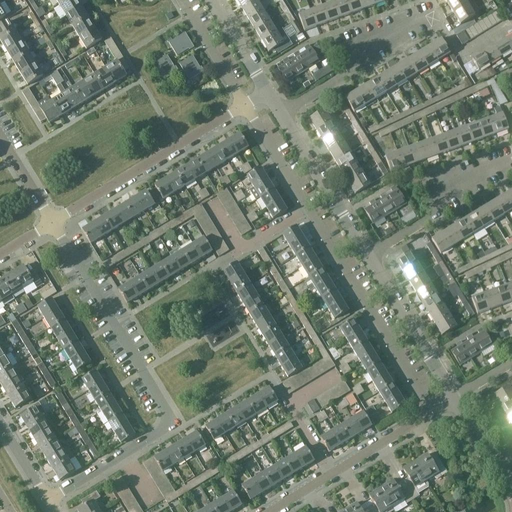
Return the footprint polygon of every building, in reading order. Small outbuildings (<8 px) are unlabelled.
[(81,7),(76,0),(68,0),(59,6),(66,17),(81,7)] [(257,1),(256,0),(236,0),(242,10),(257,1)] [(340,0),(334,2),(340,18),(351,14),(346,0),(340,0)] [(346,0),(351,14),(363,10),(359,0),(346,0)] [(359,0),(363,10),(374,5),(372,0),(359,0)] [(451,0),(447,3),(454,14),(468,5),(465,0),(451,0)] [(264,12),(257,1),(242,10),(249,21),(264,12)] [(289,11),(283,2),(279,5),(284,14),(289,11)] [(322,7),(328,22),(340,18),(334,2),(322,7)] [(460,25),(464,23),(475,15),(468,5),(454,14),(460,25)] [(88,18),(81,7),(66,17),(72,28),(88,18)] [(311,11),(316,27),(328,22),(322,7),(311,11)] [(284,14),(290,22),(294,20),(289,11),(284,14)] [(311,11),(299,15),(304,31),(316,27),(311,11)] [(270,22),(264,12),(249,21),(255,31),(270,22)] [(496,12),(491,15),(497,24),(501,21),(496,12)] [(497,24),(491,15),(487,18),(492,27),(497,24)] [(94,29),(88,18),(72,28),(79,39),(94,29)] [(492,27),(487,18),(482,21),(487,30),(492,27)] [(0,27),(0,40),(1,42),(16,33),(9,21),(0,27)] [(482,21),(477,24),(483,32),(487,30),(482,21)] [(277,33),(270,22),(255,31),(262,42),(277,33)] [(301,32),(296,23),(292,26),(297,35),(301,32)] [(483,32),(477,24),(473,26),(478,35),(483,32)] [(478,35),(473,26),(468,29),(474,38),(478,35)] [(86,50),(101,40),(94,29),(79,39),(86,50)] [(464,32),(469,41),(474,38),(468,29),(464,32)] [(277,33),(262,42),(269,53),(274,50),(277,55),(292,46),(282,30),(277,33)] [(331,36),(334,48),(356,41),(353,30),(331,36)] [(469,41),(464,32),(457,36),(462,45),(469,41)] [(1,42),(7,53),(23,43),(16,33),(1,42)] [(192,48),(184,34),(169,43),(177,57),(192,48)] [(104,42),(116,61),(123,72),(129,68),(110,38),(104,42)] [(439,61),(450,55),(441,40),(430,47),(439,61)] [(494,47),(501,58),(511,52),(505,41),(494,47)] [(7,53),(14,64),(29,54),(23,43),(7,53)] [(300,55),(309,69),(319,62),(311,49),(309,45),(304,48),(306,51),(300,55)] [(428,68),(439,61),(430,47),(419,53),(428,68)] [(501,58),(494,47),(483,54),(490,65),(501,58)] [(290,62),(298,75),(309,69),(300,55),(298,52),(293,55),(295,58),(290,62)] [(428,68),(419,53),(409,59),(418,74),(428,68)] [(14,64),(21,74),(36,65),(29,54),(14,64)] [(472,61),(479,72),(490,65),(483,54),(472,61)] [(163,79),(176,71),(167,56),(154,64),(163,79)] [(188,79),(202,71),(193,56),(179,64),(188,79)] [(287,83),(298,75),(290,62),(287,58),(283,61),(285,65),(278,69),(287,83)] [(418,74),(409,59),(398,66),(407,81),(418,74)] [(126,77),(123,72),(116,61),(105,68),(115,84),(126,77)] [(21,74),(28,86),(43,76),(36,65),(21,74)] [(467,65),(464,66),(469,76),(472,74),(467,65)] [(407,81),(398,66),(388,72),(397,87),(407,81)] [(94,75),(104,90),(115,84),(105,68),(94,75)] [(322,77),(329,73),(326,69),(319,73),(322,77)] [(63,82),(57,71),(50,75),(52,79),(57,86),(63,82)] [(397,87),(388,72),(377,79),(386,94),(397,87)] [(83,81),(93,97),(104,90),(94,75),(83,81)] [(386,94),(377,79),(367,85),(376,100),(386,94)] [(73,88),(82,104),(93,97),(83,81),(73,88)] [(488,87),(486,82),(477,87),(479,91),(488,87)] [(466,83),(465,84),(457,88),(459,92),(469,88),(466,83)] [(376,100),(367,85),(356,92),(365,106),(376,100)] [(468,91),(470,96),(479,91),(477,87),(468,91)] [(62,95),(71,110),(82,104),(73,88),(62,95)] [(22,93),(40,123),(46,119),(40,108),(28,89),(22,93)] [(444,94),(446,98),(456,94),(453,89),(444,94)] [(365,106),(356,92),(345,98),(355,113),(365,106)] [(455,97),(457,102),(466,97),(464,93),(455,97)] [(446,98),(444,94),(435,98),(437,103),(446,98)] [(51,101),(61,117),(71,110),(62,95),(51,101)] [(422,104),(424,109),(433,104),(431,100),(429,101),(427,97),(421,101),(423,104),(422,104)] [(445,102),(448,106),(457,102),(455,97),(445,102)] [(40,108),(46,119),(49,124),(61,117),(51,101),(40,108)] [(349,110),(344,102),(339,104),(345,113),(349,110)] [(433,108),(435,112),(444,108),(442,103),(433,108)] [(413,109),(415,113),(424,109),(422,104),(413,109)] [(423,112),(425,117),(435,112),(433,108),(423,112)] [(354,119),(349,110),(345,113),(350,122),(354,119)] [(411,115),(409,110),(400,115),(402,119),(411,115)] [(325,111),(309,120),(316,130),(331,121),(325,111)] [(422,119),(420,114),(410,118),(412,123),(422,119)] [(490,118),(496,135),(508,130),(502,114),(490,118)] [(402,119),(400,115),(390,119),(393,124),(402,119)] [(412,123),(410,118),(401,123),(403,127),(412,123)] [(484,139),(496,135),(490,118),(478,123),(484,139)] [(331,121),(316,130),(322,141),(337,132),(341,130),(339,126),(335,128),(331,121)] [(389,125),(387,121),(378,125),(380,130),(389,125)] [(352,125),(358,134),(362,131),(357,123),(352,125)] [(467,127),(473,143),(484,139),(478,123),(467,127)] [(368,130),(370,134),(380,130),(378,125),(368,130)] [(400,129),(397,125),(388,129),(390,133),(400,129)] [(455,131),(461,147),(473,143),(467,127),(455,131)] [(388,129),(379,133),(381,138),(390,133),(388,129)] [(367,140),(362,131),(358,134),(363,143),(367,140)] [(443,135),(449,152),(461,147),(455,131),(443,135)] [(337,132),(322,141),(329,152),(344,143),(337,132)] [(240,134),(229,141),(238,155),(248,148),(240,134)] [(432,140),(438,156),(449,152),(443,135),(432,140)] [(420,144),(426,160),(438,156),(432,140),(420,144)] [(229,141),(218,147),(227,161),(238,155),(229,141)] [(344,143),(329,152),(335,162),(350,153),(344,143)] [(365,146),(371,155),(375,153),(370,144),(365,146)] [(409,148),(413,160),(415,164),(426,160),(420,144),(409,148)] [(218,147),(208,154),(216,168),(227,161),(218,147)] [(397,152),(403,169),(415,164),(413,160),(409,148),(397,152)] [(385,157),(386,160),(391,173),(403,169),(397,152),(385,157)] [(350,153),(335,162),(342,173),(357,164),(350,153)] [(371,155),(374,160),(376,164),(380,162),(375,153),(371,155)] [(208,154),(197,160),(206,174),(216,168),(208,154)] [(206,174),(197,160),(187,167),(195,181),(206,174)] [(247,163),(244,165),(248,173),(252,170),(247,163)] [(357,164),(342,173),(348,184),(363,174),(357,164)] [(248,173),(244,165),(240,167),(245,175),(248,173)] [(388,173),(383,165),(378,168),(384,176),(388,173)] [(195,181),(187,167),(176,173),(185,187),(195,181)] [(267,179),(261,168),(246,177),(250,183),(246,185),(249,190),(267,179)] [(433,186),(445,182),(441,170),(430,174),(433,186)] [(165,180),(174,194),(185,187),(176,173),(165,180)] [(363,174),(348,184),(355,195),(370,185),(363,174)] [(226,176),(222,178),(227,186),(231,183),(226,176)] [(227,186),(222,178),(219,180),(223,188),(227,186)] [(274,190),(267,179),(249,190),(256,201),(259,198),(274,190)] [(174,194),(165,180),(154,186),(163,200),(174,194)] [(395,211),(406,204),(397,190),(397,191),(395,187),(390,190),(393,193),(387,197),(395,211)] [(205,189),(201,191),(206,198),(209,196),(205,189)] [(216,195),(220,201),(230,194),(226,189),(216,195)] [(233,195),(236,199),(243,194),(241,190),(233,195)] [(280,200),(274,190),(259,198),(266,209),(280,200)] [(144,212),(155,206),(146,191),(135,198),(144,212)] [(202,200),(206,198),(201,191),(198,193),(202,200)] [(384,217),(395,211),(387,197),(385,193),(380,196),(382,200),(376,203),(384,217)] [(220,201),(223,206),(233,200),(230,194),(220,201)] [(243,194),(236,199),(238,202),(245,198),(243,194)] [(511,210),(511,204),(506,194),(495,201),(504,216),(511,210)] [(144,212),(135,198),(125,205),(133,219),(144,212)] [(223,206),(226,211),(236,205),(233,200),(223,206)] [(287,211),(280,200),(266,209),(273,220),(287,211)] [(373,224),(384,217),(376,203),(374,200),(369,203),(371,207),(365,210),(373,224)] [(504,216),(495,201),(485,207),(494,222),(504,216)] [(133,219),(125,205),(114,211),(123,225),(133,219)] [(194,216),(204,210),(201,205),(188,212),(191,218),(194,216)] [(226,211),(229,216),(239,210),(236,205),(226,211)] [(494,222),(485,207),(474,214),(483,229),(494,222)] [(194,216),(197,221),(207,215),(204,210),(194,216)] [(229,216),(232,221),(242,215),(239,210),(229,216)] [(123,225),(114,211),(103,218),(112,232),(123,225)] [(246,216),(249,220),(256,215),(254,211),(246,216)] [(414,211),(401,219),(404,225),(417,217),(414,211)] [(186,221),(191,218),(188,212),(183,216),(186,221)] [(483,229),(474,214),(464,220),(473,235),(483,229)] [(197,221),(200,226),(210,220),(207,215),(197,221)] [(232,221),(235,226),(245,220),(242,215),(232,221)] [(258,219),(256,215),(249,220),(251,223),(258,219)] [(181,224),(186,221),(183,216),(177,219),(181,224)] [(112,232),(103,218),(93,224),(101,238),(112,232)] [(175,227),(181,224),(177,219),(172,222),(175,227)] [(193,220),(188,223),(191,228),(196,225),(193,220)] [(200,226),(203,232),(213,225),(210,220),(200,226)] [(235,226),(238,231),(248,225),(245,220),(235,226)] [(473,235),(464,220),(453,226),(462,241),(473,235)] [(172,222),(167,226),(170,231),(175,227),(172,222)] [(101,238),(93,224),(82,231),(91,245),(101,238)] [(203,232),(206,237),(216,230),(213,225),(203,232)] [(238,231),(241,236),(252,230),(248,225),(238,231)] [(167,226),(161,229),(165,234),(170,231),(167,226)] [(462,241),(453,226),(442,233),(452,248),(462,241)] [(296,227),(282,235),(289,246),(303,238),(296,227)] [(390,228),(385,231),(387,236),(393,233),(390,228)] [(161,229),(156,232),(159,237),(165,234),(161,229)] [(206,237),(209,242),(220,235),(216,230),(206,237)] [(159,237),(156,232),(151,235),(154,240),(159,237)] [(452,248),(442,233),(432,240),(441,255),(452,248)] [(151,235),(146,239),(149,244),(154,240),(151,235)] [(209,242),(212,247),(223,240),(220,235),(209,242)] [(193,244),(201,259),(212,252),(203,238),(197,241),(195,238),(191,241),(193,244)] [(309,248),(303,238),(289,246),(295,257),(309,248)] [(146,239),(140,242),(143,247),(149,244),(146,239)] [(212,247),(215,252),(226,245),(223,240),(212,247)] [(182,251),(191,265),(201,259),(193,244),(191,241),(180,247),(182,251)] [(143,247),(140,242),(135,245),(138,250),(143,247)] [(430,243),(426,246),(432,255),(436,252),(430,243)] [(130,248),(133,253),(138,250),(135,245),(130,248)] [(229,251),(226,245),(215,252),(219,257),(229,251)] [(478,252),(481,257),(497,250),(495,245),(478,252)] [(499,250),(501,255),(511,250),(508,246),(499,250)] [(171,257),(180,271),(191,265),(182,251),(180,247),(169,253),(171,257)] [(133,253),(130,248),(124,252),(127,257),(133,253)] [(257,251),(260,256),(265,253),(262,248),(257,251)] [(316,259),(309,248),(295,257),(302,267),(316,259)] [(124,252),(119,255),(122,260),(127,257),(124,252)] [(396,261),(402,272),(418,263),(411,252),(396,261)] [(441,261),(436,252),(432,255),(437,263),(441,261)] [(495,252),(486,256),(488,261),(498,256),(495,252)] [(269,258),(265,253),(260,256),(263,261),(269,258)] [(114,258),(117,263),(122,260),(119,255),(114,258)] [(477,261),(479,265),(488,261),(486,256),(477,261)] [(508,260),(506,256),(497,260),(499,264),(508,260)] [(161,264),(169,278),(180,271),(171,257),(161,264)] [(114,258),(108,261),(111,267),(117,263),(114,258)] [(272,264),(269,258),(263,261),(267,267),(272,264)] [(322,269),(316,259),(302,267),(308,278),(322,269)] [(488,264),(490,269),(499,264),(497,260),(488,264)] [(111,267),(108,261),(103,265),(106,270),(111,267)] [(473,262),(464,267),(466,271),(475,267),(473,262)] [(223,272),(229,283),(244,274),(237,263),(223,272)] [(402,272),(409,283),(424,273),(418,263),(402,272)] [(150,270),(159,284),(169,278),(161,264),(150,270)] [(275,269),(272,264),(267,267),(270,272),(275,269)] [(449,273),(443,264),(439,267),(444,276),(449,273)] [(285,265),(280,268),(283,273),(288,270),(285,265)] [(23,266),(13,273),(22,289),(33,283),(37,289),(43,285),(33,269),(28,273),(23,266)] [(486,271),(484,266),(475,271),(477,275),(486,271)] [(455,271),(457,276),(466,271),(464,267),(455,271)] [(278,274),(275,269),(270,272),(273,277),(278,274)] [(310,291),(329,280),(322,269),(308,278),(312,284),(308,287),(310,291)] [(140,277),(148,291),(159,284),(150,270),(140,277)] [(477,275),(475,271),(465,275),(467,279),(477,275)] [(13,273),(9,275),(2,279),(12,295),(22,289),(13,273)] [(409,283),(415,293),(431,284),(424,273),(409,283)] [(454,282),(449,273),(444,276),(450,284),(454,282)] [(229,283),(236,293),(250,284),(244,274),(229,283)] [(282,280),(278,274),(273,277),(276,283),(282,280)] [(129,283),(138,297),(148,291),(140,277),(129,283)] [(0,280),(0,299),(1,302),(4,306),(14,299),(12,295),(2,279),(0,280)] [(285,285),(282,280),(276,283),(280,288),(285,285)] [(321,299),(335,290),(329,280),(310,291),(317,301),(321,299)] [(129,283),(118,290),(127,304),(138,297),(129,283)] [(236,293),(242,304),(257,295),(250,284),(236,293)] [(415,293),(422,304),(437,295),(431,284),(415,293)] [(288,290),(285,285),(280,288),(283,293),(288,290)] [(461,294),(456,285),(452,288),(457,297),(461,294)] [(495,290),(501,306),(511,302),(511,299),(507,285),(495,290)] [(283,293),(286,299),(291,296),(288,290),(283,293)] [(327,310),(342,301),(335,290),(321,299),(327,310)] [(484,294),(490,310),(501,306),(495,290),(484,294)] [(461,294),(457,297),(463,305),(467,303),(461,294)] [(484,294),(472,298),(478,315),(490,310),(484,294)] [(242,304),(249,314),(263,306),(257,295),(242,304)] [(422,304),(428,314),(444,305),(437,295),(422,304)] [(295,301),(291,296),(286,299),(289,304),(295,301)] [(58,310),(51,299),(37,308),(44,319),(58,310)] [(298,306),(295,301),(289,304),(293,309),(298,306)] [(348,312),(342,301),(327,310),(334,321),(348,312)] [(22,303),(18,306),(23,313),(27,311),(22,303)] [(428,314),(435,325),(450,316),(444,305),(428,314)] [(23,313),(18,306),(15,308),(19,315),(23,313)] [(249,314),(255,325),(270,316),(263,306),(249,314)] [(301,312),(298,306),(293,309),(296,315),(301,312)] [(474,315),(469,306),(465,309),(470,318),(474,315)] [(64,321),(58,310),(44,319),(50,329),(64,321)] [(296,315),(299,320),(305,317),(301,312),(296,315)] [(255,325),(262,335),(276,327),(270,316),(255,325)] [(442,336),(457,327),(450,316),(435,325),(442,336)] [(299,320),(302,325),(308,322),(305,317),(299,320)] [(20,326),(16,320),(11,324),(14,329),(20,326)] [(28,320),(22,324),(26,330),(31,326),(28,320)] [(353,320),(339,329),(346,340),(360,331),(353,320)] [(71,331),(64,321),(50,329),(56,340),(71,331)] [(302,325),(306,331),(311,327),(308,322),(302,325)] [(14,329),(18,334),(23,331),(20,326),(14,329)] [(262,335),(268,346),(282,337),(276,327),(262,335)] [(314,333),(311,327),(306,331),(309,336),(314,333)] [(484,332),(482,328),(477,331),(479,335),(473,338),(482,352),(492,345),(484,332)] [(26,337),(23,331),(18,334),(21,340),(26,337)] [(77,342),(71,331),(56,340),(63,350),(77,342)] [(367,342),(360,331),(346,340),(352,351),(367,342)] [(309,336),(312,341),(318,338),(314,333),(309,336)] [(471,359),(482,352),(473,338),(471,335),(466,338),(468,341),(462,345),(471,359)] [(15,336),(9,340),(13,346),(19,342),(15,336)] [(26,337),(21,340),(24,345),(29,342),(26,337)] [(268,346),(275,357),(289,348),(282,337),(268,346)] [(321,343),(318,338),(312,341),(315,347),(321,343)] [(330,339),(325,342),(330,349),(334,346),(330,339)] [(460,366),(471,359),(462,345),(460,341),(456,344),(458,348),(451,352),(460,366)] [(24,345),(27,350),(33,347),(29,342),(24,345)] [(69,361),(84,352),(77,342),(63,350),(69,361)] [(373,352),(367,342),(352,351),(359,361),(373,352)] [(321,343),(315,347),(319,352),(324,349),(321,343)] [(3,344),(0,345),(0,359),(9,354),(3,344)] [(33,347),(27,350),(31,356),(36,352),(33,347)] [(313,347),(306,352),(309,355),(316,351),(313,347)] [(275,357),(281,367),(295,358),(289,348),(275,357)] [(327,354),(324,349),(319,352),(322,357),(327,354)] [(39,358),(36,352),(31,356),(34,361),(39,358)] [(90,363),(84,352),(69,361),(76,372),(90,363)] [(379,363),(373,352),(359,361),(365,372),(379,363)] [(0,374),(12,367),(5,357),(9,355),(9,354),(0,359),(0,374)] [(322,357),(323,359),(330,370),(335,366),(327,354),(322,357)] [(288,378),(302,369),(298,363),(301,362),(298,357),(295,358),(281,367),(288,378)] [(34,361),(37,366),(42,363),(39,358),(34,361)] [(323,359),(318,363),(325,373),(330,370),(323,359)] [(37,366),(41,372),(46,368),(42,363),(37,366)] [(318,363),(313,366),(319,376),(325,373),(318,363)] [(386,374),(379,363),(365,372),(372,382),(386,374)] [(313,366),(308,369),(314,379),(319,376),(313,366)] [(12,367),(0,374),(0,383),(2,388),(18,378),(12,367)] [(351,371),(349,367),(341,371),(344,375),(351,371)] [(41,372),(44,377),(49,374),(46,368),(41,372)] [(314,379),(308,369),(303,372),(309,382),(314,379)] [(81,380),(88,391),(102,383),(96,372),(81,380)] [(309,382),(303,372),(298,375),(304,385),(309,382)] [(52,379),(49,374),(44,377),(47,382),(52,379)] [(378,393),(392,384),(386,374),(372,382),(378,393)] [(304,385),(298,375),(293,378),(299,388),(304,385)] [(9,398),(10,397),(25,388),(18,378),(2,388),(9,398)] [(299,388),(293,378),(288,381),(294,392),(299,388)] [(50,388),(55,385),(52,379),(47,382),(50,388)] [(294,392),(288,381),(283,384),(289,395),(294,392)] [(344,381),(339,384),(345,395),(350,392),(344,381)] [(109,393),(102,383),(88,391),(84,394),(90,404),(94,401),(95,402),(109,393)] [(345,395),(339,384),(334,387),(340,398),(345,395)] [(385,403),(399,395),(392,384),(378,393),(385,403)] [(352,389),(353,390),(354,393),(362,388),(359,385),(352,389)] [(340,398),(334,387),(328,390),(335,401),(340,398)] [(494,396),(501,407),(511,399),(511,391),(509,387),(494,396)] [(25,388),(10,397),(9,398),(15,409),(31,399),(25,388)] [(267,409),(278,402),(269,388),(258,395),(267,409)] [(362,388),(354,393),(357,397),(364,392),(362,388)] [(335,401),(328,390),(323,393),(330,404),(335,401)] [(64,398),(61,393),(58,395),(55,396),(59,401),(64,398)] [(115,404),(109,393),(95,402),(98,407),(94,410),(97,414),(101,412),(115,404)] [(330,404),(323,393),(318,396),(325,407),(330,404)] [(256,415),(267,409),(258,395),(248,401),(256,415)] [(406,406),(399,395),(385,403),(391,414),(406,406)] [(325,407),(318,396),(313,400),(319,410),(325,407)] [(59,401),(62,407),(67,403),(64,398),(59,401)] [(341,400),(345,408),(349,405),(345,398),(341,400)] [(511,399),(501,407),(507,417),(511,414),(511,399)] [(319,410),(313,400),(307,404),(313,414),(319,410)] [(345,408),(341,400),(337,403),(341,410),(345,408)] [(256,415),(248,401),(237,408),(246,422),(256,415)] [(27,428),(28,428),(47,416),(39,402),(27,410),(28,413),(21,417),(27,428)] [(67,403),(62,407),(65,412),(70,409),(67,403)] [(121,414),(115,404),(101,412),(107,423),(121,414)] [(246,422),(237,408),(227,414),(235,428),(246,422)] [(74,414),(70,409),(65,412),(68,417),(74,414)] [(324,411),(320,413),(324,421),(328,418),(324,411)] [(352,419),(360,433),(371,426),(363,412),(352,419)] [(316,416),(321,423),(324,421),(320,413),(316,416)] [(77,419),(74,414),(68,417),(72,423),(77,419)] [(114,433),(128,425),(121,414),(107,423),(114,433)] [(216,421),(225,435),(235,428),(227,414),(216,421)] [(28,428),(27,428),(34,439),(50,429),(43,419),(47,416),(28,428)] [(80,425),(77,419),(72,423),(75,428),(80,425)] [(341,425),(350,439),(360,433),(352,419),(341,425)] [(225,435),(216,421),(205,427),(214,441),(225,435)] [(285,425),(288,431),(293,427),(290,422),(285,425)] [(80,425),(75,428),(78,433),(83,430),(80,425)] [(120,444),(134,436),(128,425),(114,433),(120,444)] [(288,431),(285,425),(279,429),(282,434),(288,431)] [(331,432),(339,446),(350,439),(341,425),(331,432)] [(40,449),(41,449),(56,440),(50,429),(34,439),(40,449)] [(282,434),(279,429),(274,432),(277,437),(282,434)] [(87,435),(83,430),(78,433),(81,439),(87,435)] [(320,438),(329,453),(339,446),(331,432),(329,430),(325,433),(326,435),(320,438)] [(277,437),(274,432),(269,435),(272,440),(277,437)] [(205,447),(204,445),(207,444),(201,433),(198,435),(197,433),(186,439),(194,453),(205,447)] [(90,441),(87,435),(81,439),(85,444),(90,441)] [(269,435),(263,438),(266,444),(272,440),(269,435)] [(266,444),(263,438),(258,442),(261,447),(266,444)] [(194,453),(186,439),(175,446),(184,460),(194,453)] [(56,440),(41,449),(40,449),(47,460),(63,450),(56,440)] [(85,444),(88,449),(93,446),(90,441),(85,444)] [(258,442),(253,445),(256,450),(261,447),(258,442)] [(256,450),(253,445),(247,448),(250,454),(256,450)] [(96,451),(93,446),(88,449),(91,455),(96,451)] [(184,460),(175,446),(165,452),(173,466),(184,460)] [(294,454),(303,468),(314,461),(305,447),(294,454)] [(250,454),(247,448),(242,452),(245,457),(250,454)] [(53,471),(54,470),(69,461),(63,450),(47,460),(53,471)] [(100,457),(96,451),(91,455),(95,460),(100,457)] [(165,452),(154,459),(156,463),(159,468),(162,473),(173,466),(165,452)] [(245,457),(242,452),(237,455),(240,460),(245,457)] [(284,460),(292,475),(303,468),(294,454),(284,460)] [(240,460),(237,455),(231,458),(234,463),(240,460)] [(427,455),(415,462),(427,481),(434,477),(435,479),(438,479),(447,473),(439,459),(432,463),(427,455)] [(142,463),(146,469),(156,463),(154,459),(153,457),(142,463)] [(234,463),(231,458),(226,461),(229,466),(234,463)] [(273,467),(282,481),(292,475),(284,460),(273,467)] [(54,470),(53,471),(60,482),(76,472),(69,461),(54,470)] [(403,470),(408,478),(407,479),(409,483),(404,486),(413,500),(424,493),(422,490),(429,487),(429,485),(427,481),(415,462),(403,470)] [(146,469),(149,474),(159,468),(156,463),(146,469)] [(221,472),(217,466),(212,469),(215,475),(221,472)] [(263,473),(271,487),(282,481),(273,467),(263,473)] [(149,474),(152,479),(162,473),(159,468),(149,474)] [(210,478),(215,475),(212,469),(207,473),(210,478)] [(152,479),(155,484),(165,478),(162,473),(152,479)] [(205,481),(210,478),(207,473),(202,476),(205,481)] [(252,480),(261,494),(271,487),(263,473),(252,480)] [(199,485),(205,481),(202,476),(196,479),(199,485)] [(110,483),(114,488),(124,482),(121,477),(110,483)] [(155,484),(158,489),(169,482),(165,478),(155,484)] [(196,479),(191,483),(194,488),(199,485),(196,479)] [(252,480),(241,486),(250,501),(261,494),(252,480)] [(393,481),(381,489),(393,508),(395,511),(397,511),(407,506),(406,504),(413,500),(404,486),(398,490),(393,481)] [(114,488),(117,493),(127,487),(124,482),(114,488)] [(158,489),(161,494),(172,487),(169,482),(158,489)] [(191,483),(186,486),(189,491),(194,488),(191,483)] [(186,486),(180,489),(183,494),(189,491),(186,486)] [(117,493),(120,498),(130,492),(127,487),(117,493)] [(164,499),(170,496),(175,492),(172,487),(161,494),(164,499)] [(200,488),(195,492),(198,496),(203,493),(200,488)] [(183,494),(180,489),(175,492),(178,498),(183,494)] [(385,511),(393,508),(381,489),(369,496),(374,504),(368,508),(370,511),(385,511)] [(78,511),(99,511),(100,511),(94,501),(100,498),(96,492),(81,501),(84,506),(77,511),(78,511)] [(120,498),(123,503),(133,497),(130,492),(120,498)] [(178,498),(175,492),(170,496),(173,501),(178,498)] [(222,498),(230,511),(231,511),(241,506),(233,492),(222,498)] [(170,496),(164,499),(167,504),(173,501),(170,496)] [(123,503),(126,508),(136,502),(133,497),(123,503)] [(211,505),(215,511),(230,511),(222,498),(211,505)] [(126,508),(128,511),(131,511),(139,507),(136,502),(126,508)]
